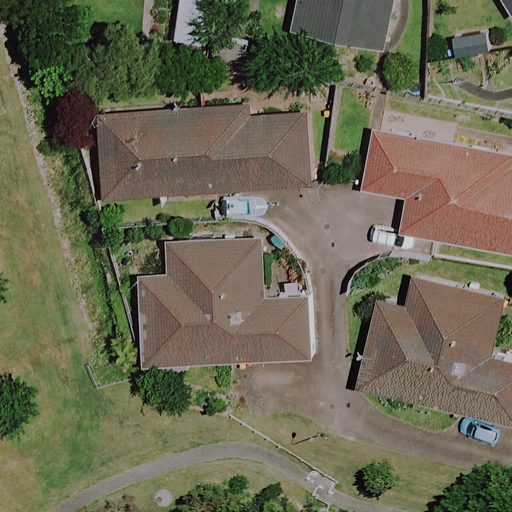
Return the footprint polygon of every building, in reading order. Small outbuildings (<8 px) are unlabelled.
[(211,0),(178,0),(174,40),(206,44),(211,0)] [(300,0),(295,33),(384,48),(391,0),(300,0)] [(511,0),(502,0),(511,15),(511,0)] [(244,116),(243,107),(100,114),(103,193),(309,183),(306,113),(244,116)] [(511,153),(376,124),(362,187),(407,197),(400,232),(511,256),(511,164),(508,163),(511,153)] [(168,241),(169,280),(140,280),(142,363),(308,359),(306,292),(263,293),(261,239),(168,241)] [(374,296),(367,331),(354,392),(511,424),(511,360),(495,357),(507,301),(412,282),(407,303),(374,296)]
